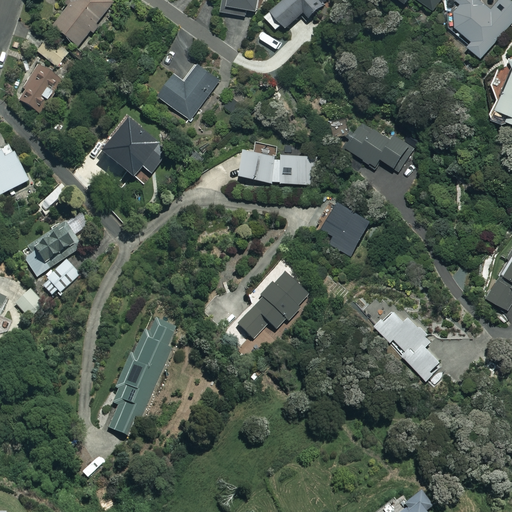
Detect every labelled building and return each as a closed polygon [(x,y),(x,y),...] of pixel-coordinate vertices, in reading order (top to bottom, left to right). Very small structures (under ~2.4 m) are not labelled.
[(115,5),(108,0),(70,0),(66,6),(69,9),(54,28),(80,49),(115,5)] [(224,0),(223,13),(246,17),(247,10),(258,12),(259,0),(224,0)] [(284,0),(267,17),(279,31),(286,32),(306,12),(312,19),(331,0),(284,0)] [(441,0),(420,0),(434,10),(441,0)] [(501,0),(493,11),(479,0),(447,0),(437,13),(474,42),(469,48),(483,60),(511,25),(511,1),(510,0),(501,0)] [(48,40),(38,53),(55,67),(65,54),(48,40)] [(220,80),(200,65),(187,83),(177,75),(161,97),(192,120),(220,80)] [(60,79),(39,66),(17,100),(42,116),(56,93),(52,90),(60,79)] [(511,78),(493,120),(508,126),(510,123),(511,123),(511,78)] [(103,155),(135,179),(142,169),(153,177),(171,153),(128,121),(103,155)] [(393,141),(364,123),(348,149),(378,167),(382,160),(399,170),(414,146),(397,135),(393,141)] [(1,158),(0,155),(0,197),(29,182),(14,151),(1,158)] [(285,157),(246,152),(243,178),(317,187),(321,158),(285,154),(285,157)] [(343,206),(323,238),(355,258),(375,226),(343,206)] [(40,280),(67,260),(84,247),(66,224),(23,258),(40,280)] [(67,260),(40,280),(53,297),(79,276),(67,260)] [(511,260),(490,299),(509,310),(511,305),(511,260)] [(309,295),(285,273),(260,300),(261,301),(239,325),(253,339),(269,322),(277,330),(309,295)] [(44,304),(31,291),(17,305),(30,318),(44,304)] [(228,318),(213,301),(202,311),(217,328),(228,318)] [(428,347),(435,340),(411,315),(406,320),(395,308),(375,328),(429,382),(446,365),(428,347)] [(178,328),(153,317),(135,356),(133,355),(117,389),(120,390),(114,404),(119,406),(109,428),(128,437),(138,417),(141,419),(174,348),(170,346),(178,328)] [(426,511),(433,507),(422,492),(406,504),(409,508),(404,511),(426,511)]
